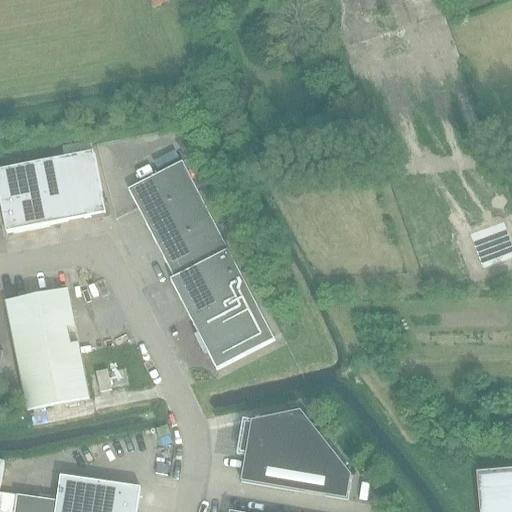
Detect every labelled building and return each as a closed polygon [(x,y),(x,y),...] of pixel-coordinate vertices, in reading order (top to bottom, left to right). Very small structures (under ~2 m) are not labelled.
[(94,152),(44,162),(56,224),(106,214),(94,152)] [(56,224),(44,162),(0,170),(0,202),(3,216),(6,234),(56,224)] [(170,281),(217,371),(275,341),(183,162),(128,190),(174,279),(170,281)] [(6,302),(27,411),(89,399),(78,344),(71,345),(67,329),(75,327),(68,290),(6,302)] [(96,373),(100,393),(111,391),(108,371),(96,373)] [(241,483),(347,501),(351,477),(302,414),(296,413),(252,423),(251,425),(246,424),(241,454),(246,455),(241,483)] [(480,511),(511,511),(511,469),(477,473),(480,511)] [(137,511),(141,489),(61,477),(57,503),(18,497),(15,511),(137,511)] [(0,494),(0,511),(15,511),(17,497),(0,494)]
